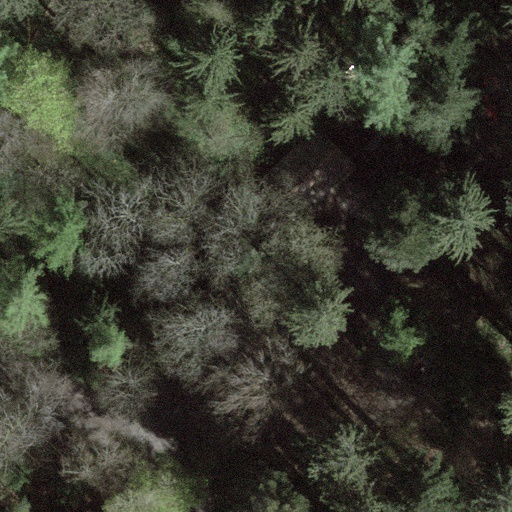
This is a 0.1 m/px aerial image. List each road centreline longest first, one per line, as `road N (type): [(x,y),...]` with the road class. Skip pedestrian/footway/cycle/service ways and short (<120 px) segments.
road 1 (track): [(511,49),(125,436)]
road 2 (track): [(0,357),(125,436),(211,511)]
